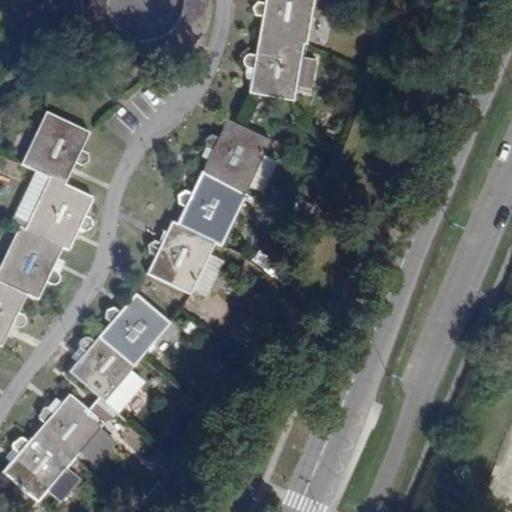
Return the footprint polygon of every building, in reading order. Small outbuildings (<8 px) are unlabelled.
[(78,0),(77,6),(79,18),(79,20),(81,27),(86,37),(92,46),(100,54),(108,60),(117,65),(128,68),(138,70),(149,70),(158,69),(168,66),(176,62),(183,57),(191,50),(196,44),(202,35),(205,28),(207,18),(208,9),(208,0),(184,0),(185,1),(185,8),(185,14),(183,19),(181,25),(178,30),(174,34),(169,38),(165,42),(158,45),(152,46),(146,46),(140,46),(133,45),(127,43),(121,39),(117,36),(112,30),(109,25),(106,19),(104,13),(104,7),(104,1),(104,0),(78,0)] [(306,0),(246,0),(249,4),(256,4),(253,38),(278,40),(280,27),(301,29),(304,29),(306,0)] [(278,40),(253,38),(252,47),(247,47),(244,48),(241,50),(240,53),(240,58),(242,59),(245,59),(251,60),(249,81),(294,85),(296,73),(312,75),(315,44),(299,42),(301,29),(280,27),(278,40)] [(34,171),(64,185),(74,164),(81,167),(90,164),(87,156),(80,153),(88,133),(46,113),(21,165),(34,171)] [(201,170),(246,192),(248,187),(263,193),(278,161),(264,154),(271,140),(245,128),(225,118),(215,139),(209,137),(201,140),(203,150),(209,152),(201,170)] [(176,222),(214,240),(221,243),(246,192),(201,170),(190,191),(183,189),(176,191),(178,201),(184,203),(176,222)] [(29,219),(24,229),(61,246),(67,249),(76,229),(81,231),(90,227),(87,220),(82,217),(91,197),(64,185),(34,171),(16,213),(29,219)] [(214,240),(176,222),(171,220),(166,231),(161,241),(155,239),(155,238),(146,241),(147,250),(154,254),(146,271),(189,291),(192,287),(202,291),(219,256),(209,251),(214,240)] [(46,278),(51,280),(55,281),(58,279),(60,277),(61,274),(61,272),(60,270),(58,268),(52,266),(61,246),(24,229),(18,226),(0,263),(0,281),(25,293),(37,299),(46,278)] [(155,239),(161,241),(166,231),(160,228),(155,239)] [(16,314),(25,293),(0,281),(0,346),(9,326),(15,329),(18,329),(21,329),(24,327),(25,324),(26,322),(25,319),(24,318),(21,316),(16,314)] [(123,342),(140,356),(169,321),(135,294),(120,312),(113,307),(106,309),(104,317),(110,323),(98,338),(114,352),(123,342)] [(114,352),(98,338),(91,346),(84,341),(81,340),(77,342),(75,344),(75,348),(76,351),(82,356),(68,374),(102,402),(140,356),(123,342),(114,352)] [(41,426),(29,440),(47,454),(55,444),(71,458),(99,424),(90,416),(66,397),(49,416),(45,412),(41,411),(38,413),(35,417),(35,420),(37,423),(41,426)] [(47,454),(29,440),(22,450),(20,449),(7,478),(35,501),(71,458),(55,444),(47,454)] [(2,474),(7,478),(20,449),(18,447),(15,446),(11,447),(8,450),(8,454),(9,457),(13,460),(2,474)]
